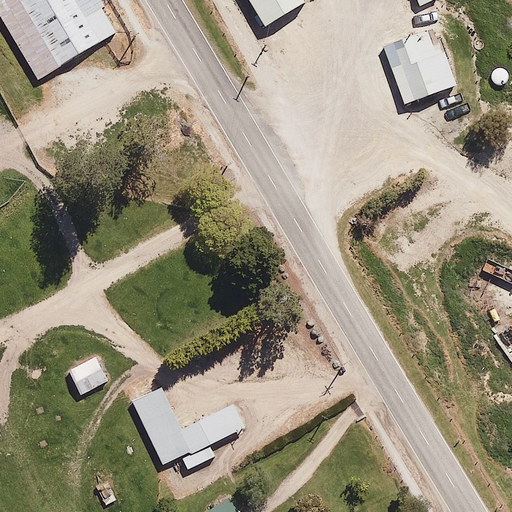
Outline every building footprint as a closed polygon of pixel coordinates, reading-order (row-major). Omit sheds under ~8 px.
[(104,6),(100,0),(23,0),(21,1),(19,0),(0,0),(0,15),(38,79),(116,32),(101,8),(104,6)] [(248,0),(264,27),(304,3),(302,0),(248,0)] [(457,85),(442,44),(435,47),(428,31),(384,47),(405,104),(457,85)] [(108,379),(95,355),(69,369),(81,392),(108,379)] [(181,427),(162,387),(135,400),(164,462),(182,453),(189,467),(215,454),(208,441),(244,425),(233,402),(181,427)] [(240,511),(230,496),(207,510),(207,511),(240,511)]
